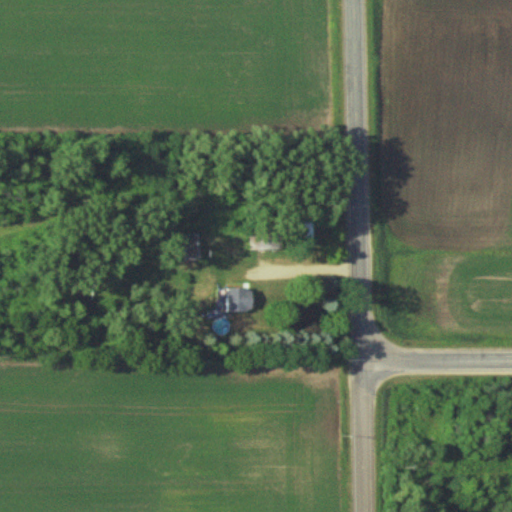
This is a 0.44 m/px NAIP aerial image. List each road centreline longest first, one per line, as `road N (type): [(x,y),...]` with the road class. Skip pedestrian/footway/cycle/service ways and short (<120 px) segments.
road 1 (tertiary): [(365,511),(354,0)]
road 2 (tertiary): [(363,363),(511,362)]
